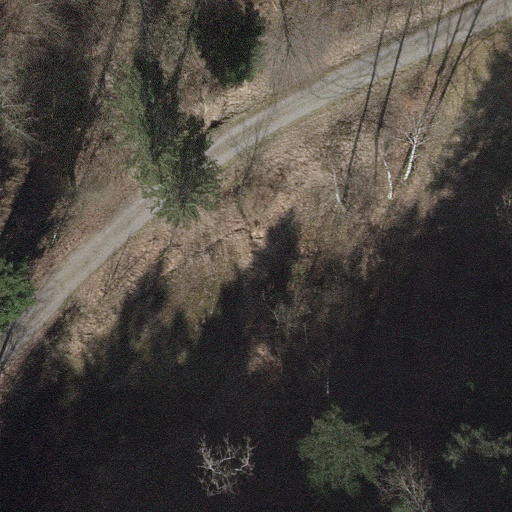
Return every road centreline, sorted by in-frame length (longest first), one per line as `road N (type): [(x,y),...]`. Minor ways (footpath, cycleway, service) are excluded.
road 1 (track): [(511,4),(341,81),(222,149),(118,231),(0,349)]
road 2 (track): [(502,8),(387,315)]
